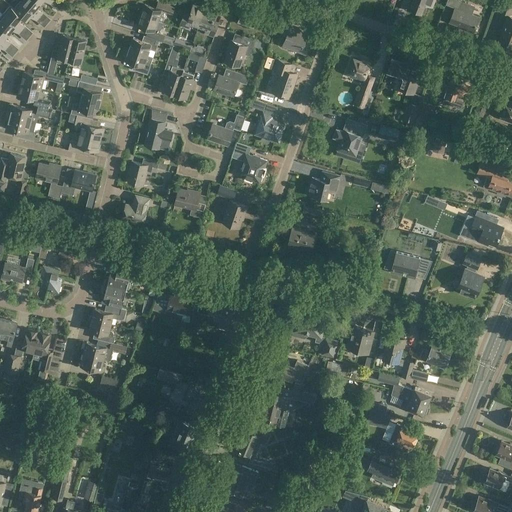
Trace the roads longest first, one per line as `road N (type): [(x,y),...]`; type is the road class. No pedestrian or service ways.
road 1 (residential): [(242,271),(262,210),(270,213),(335,9)]
road 2 (residential): [(184,511),(280,282)]
road 3 (residential): [(500,336),(280,282)]
road 4 (secondary): [(428,511),(500,336)]
road 5 (residential): [(335,9),(511,70)]
road 6 (residential): [(113,167),(84,289),(71,307)]
road 7 (residential): [(0,79),(62,16),(79,16),(102,32)]
road 8 (residential): [(232,0),(186,115)]
